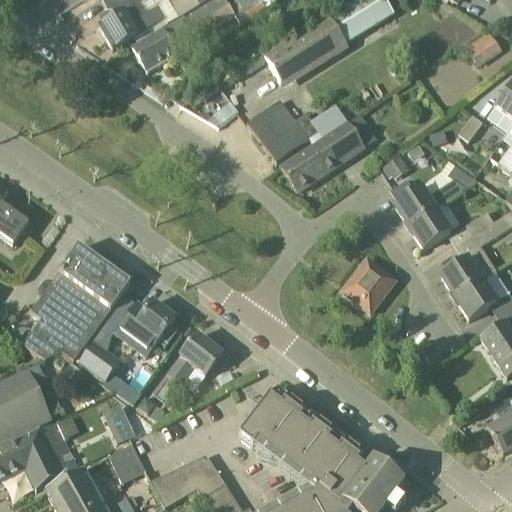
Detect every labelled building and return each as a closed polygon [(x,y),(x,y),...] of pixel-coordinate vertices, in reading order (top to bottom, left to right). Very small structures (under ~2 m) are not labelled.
[(100,0),(114,23),(98,33),(112,55),(143,36),(165,23),(157,11),(146,17),(135,0),(100,0)] [(233,21),(239,31),(266,15),(255,0),(246,0),(229,10),(226,5),(222,0),(220,0),(131,54),(146,79),(175,61),(168,50),(177,45),(190,36),(195,43),(233,21)] [(194,0),(199,9),(214,0),(194,0)] [(343,46),(392,17),(381,0),(358,0),(263,62),(280,89),(344,47),(343,46)] [(432,65),(456,39),(440,24),(416,51),(432,65)] [(489,37),(469,51),(468,52),(479,68),(500,54),(489,37)] [(511,86),(493,113),(511,126),(511,86)] [(227,102),(208,117),(219,130),(237,115),(227,102)] [(347,128),(336,110),(310,126),(305,119),(295,126),(279,106),(246,131),(254,142),(275,169),(318,137),(323,144),(347,128)] [(358,121),(347,128),(323,144),(280,173),(297,197),(374,146),(358,121)] [(481,128),(472,121),(457,141),(467,148),(481,128)] [(432,151),(447,147),(444,135),(429,139),(432,151)] [(398,160),(391,165),(386,168),(395,181),(407,173),(398,160)] [(454,170),(446,181),(452,185),(426,202),(421,193),(393,211),(407,233),(435,215),(443,210),(476,187),(454,170)] [(28,229),(0,209),(0,243),(12,252),(28,229)] [(422,255),(449,237),(435,215),(407,233),(422,255)] [(493,227),(488,230),(495,241),(511,230),(511,219),(510,216),(493,227)] [(486,217),(464,230),(471,241),(488,230),(493,227),(486,217)] [(495,241),(488,230),(471,241),(468,243),(477,258),(482,254),(480,251),(495,241)] [(103,271),(77,252),(30,318),(40,325),(21,351),(37,363),(43,367),(60,359),(73,368),(129,289),(103,271)] [(399,278),(366,253),(337,291),(368,315),(399,278)] [(453,303),(480,285),(466,265),(464,266),(439,282),(453,303)] [(480,285),(453,303),(468,326),(495,308),(510,299),(495,276),(480,285)] [(174,323),(152,306),(141,321),(131,315),(114,337),(135,352),(145,338),(157,346),(174,323)] [(511,380),(511,337),(504,326),(479,342),(506,384),(511,380)] [(222,359),(196,340),(179,363),(167,379),(181,390),(194,374),(204,382),(222,359)] [(78,368),(105,387),(118,368),(93,348),(78,368)] [(49,421),(61,416),(45,381),(33,387),(27,376),(0,388),(0,449),(51,426),(49,421)] [(120,379),(111,388),(130,405),(139,396),(120,379)] [(385,511),(403,488),(372,464),(365,473),(358,467),(362,461),(315,426),(309,434),(299,426),(305,418),(286,404),(280,412),(270,404),(276,396),(274,395),(238,443),(252,454),(256,448),(317,494),(314,499),(290,511),(385,511)] [(137,411),(147,418),(155,408),(145,400),(137,411)] [(165,417),(156,411),(150,421),(159,426),(165,417)] [(511,417),(486,434),(502,460),(511,453),(511,417)] [(62,445),(78,437),(69,420),(0,453),(0,487),(24,476),(35,496),(74,476),(72,474),(76,472),(62,445)] [(131,450),(108,462),(122,489),(146,477),(131,450)] [(205,461),(149,488),(162,511),(167,511),(196,495),(202,505),(224,490),(205,461)] [(110,511),(103,511),(83,476),(45,497),(53,511),(129,511),(125,504),(110,511)] [(224,490),(202,505),(206,511),(222,511),(234,505),(224,490)]
